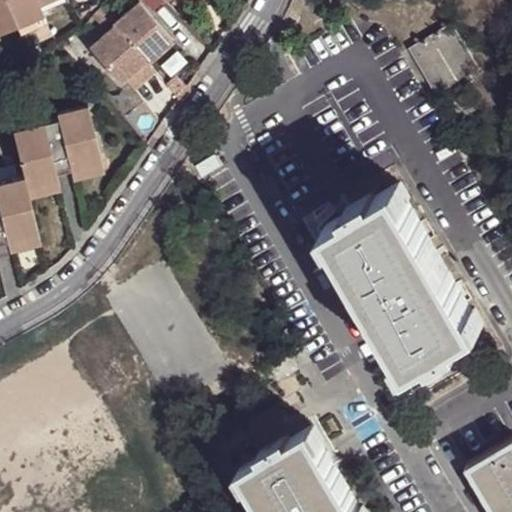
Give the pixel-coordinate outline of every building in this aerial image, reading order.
[(0,0),(0,28),(14,24),(16,30),(43,19),(39,9),(62,0),(0,0)] [(144,2),(116,23),(144,60),(148,64),(176,43),(144,2)] [(103,6),(95,14),(104,25),(112,18),(103,6)] [(144,60),(116,23),(90,43),(118,80),(123,76),(144,60)] [(452,23),(409,47),(437,93),(457,82),(468,76),(479,69),(452,23)] [(144,60),(123,76),(131,87),(152,71),(144,60)] [(474,85),(468,76),(457,82),(463,91),(474,85)] [(0,240),(34,231),(22,187),(54,178),(52,172),(96,159),(81,104),(50,112),(52,119),(6,131),(18,175),(0,180),(0,240)] [(397,184),(410,203),(415,199),(404,181),(397,184)] [(349,213),(327,226),(338,242),(403,352),(411,367),(433,355),(460,340),(481,327),(473,311),(410,203),(397,184),(375,197),(349,213)] [(373,192),(346,208),(349,213),(375,197),(373,192)] [(338,242),(327,226),(324,229),(333,244),(338,242)] [(478,309),(473,311),(481,327),(486,323),(478,309)] [(460,340),(433,355),(435,360),(462,344),(460,340)] [(295,367),(284,349),(267,360),(277,379),(295,367)] [(411,367),(403,352),(396,355),(406,370),(411,367)] [(263,454),(242,468),(268,511),(362,511),(312,426),(290,438),(263,454)] [(287,434),(261,450),(263,454),(290,438),(287,434)] [(511,511),(511,438),(468,465),(495,511),(511,511)]
